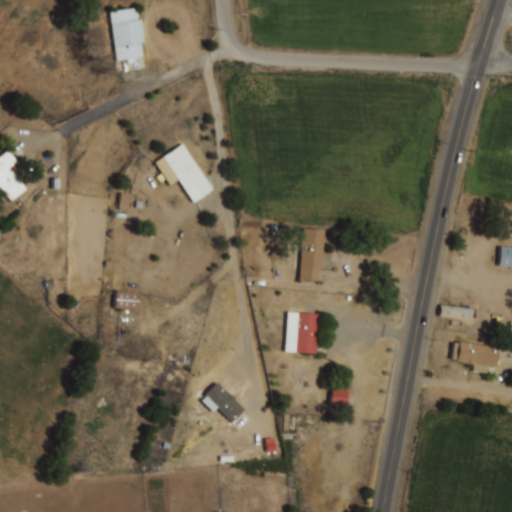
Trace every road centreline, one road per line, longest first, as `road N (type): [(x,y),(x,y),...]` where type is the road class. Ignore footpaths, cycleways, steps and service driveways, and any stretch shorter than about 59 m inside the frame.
road 1 (primary): [(499,0),(442,211),(383,511)]
road 2 (residential): [(480,65),(246,54),(230,40),(222,0)]
road 3 (residential): [(212,77),(235,250),(187,303)]
road 4 (residential): [(208,58),(67,129)]
